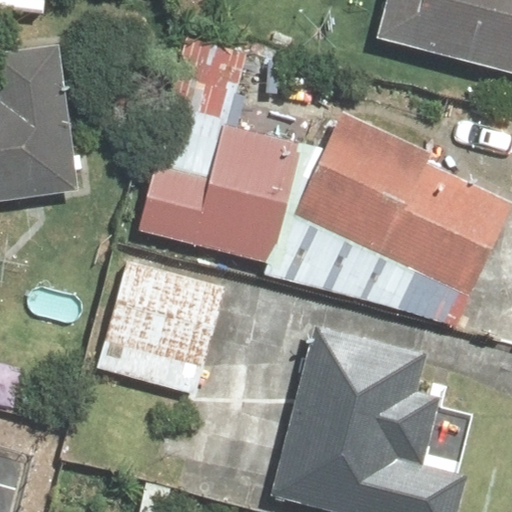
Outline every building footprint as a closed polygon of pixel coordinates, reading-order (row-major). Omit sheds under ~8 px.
[(511,0),(385,0),(375,40),(511,75),(511,0)] [(243,50),(180,35),(136,228),(269,258),(296,140),(226,124),(243,50)] [(0,203),(75,194),(56,47),(0,53),(0,203)] [(342,113),(294,217),(467,297),(511,201),(428,163),(431,154),(342,113)] [(225,278),(123,256),(98,372),(200,394),(225,278)] [(427,357),(315,328),(271,498),(324,511),(457,511),(466,480),(423,468),(441,399),(417,393),(427,357)]
